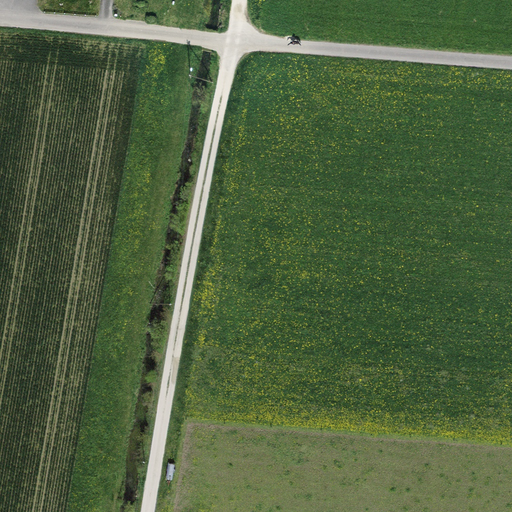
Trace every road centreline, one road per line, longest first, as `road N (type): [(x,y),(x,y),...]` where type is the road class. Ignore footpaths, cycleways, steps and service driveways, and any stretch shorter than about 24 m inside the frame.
road 1 (track): [(242,0),(146,511)]
road 2 (unclassified): [(0,22),(511,64)]
